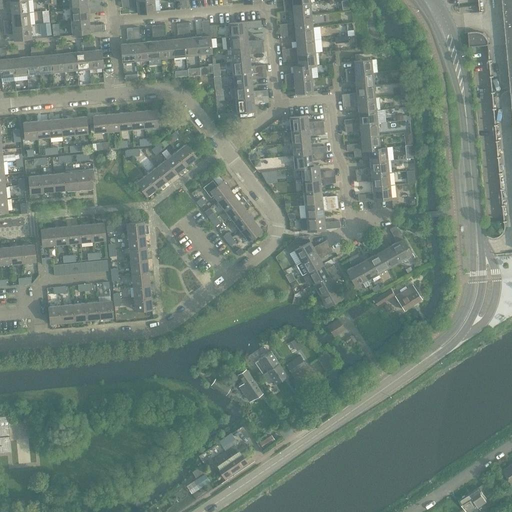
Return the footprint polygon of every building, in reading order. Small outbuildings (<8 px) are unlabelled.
[(24,0),(20,0),(0,2),(0,8),(9,8),(8,7),(10,7),(11,14),(29,12),(27,0),(24,0)] [(68,0),(70,8),(102,5),(101,0),(88,0),(89,0),(87,1),(86,0),(68,0)] [(141,0),(136,0),(121,2),(122,8),(135,7),(135,6),(137,6),(137,13),(155,12),(153,0),(141,0)] [(511,0),(502,0),(507,51),(511,105),(511,0)] [(293,17),(311,15),(310,2),(283,5),(284,11),(291,11),(291,10),(293,10),(293,17)] [(102,5),(70,8),(71,21),(88,19),(88,12),(90,12),(90,13),(102,12),(102,5)] [(30,25),(29,12),(11,14),(12,21),(10,21),(10,20),(3,21),(3,27),(30,25)] [(311,15),(293,17),(294,24),(292,24),(292,23),(279,24),(280,31),(312,27),(311,15)] [(88,19),(71,21),(72,34),(104,31),(104,24),(91,25),(91,26),(89,26),(88,19)] [(196,37),(198,55),(211,53),(208,20),(201,21),(203,34),(203,36),(196,37)] [(228,23),(229,36),(247,35),(246,28),(249,28),(261,27),(261,20),(228,23)] [(198,55),(196,37),(189,37),(189,35),(190,35),(189,22),(182,23),(185,56),(198,55)] [(43,23),(40,24),(41,36),(51,35),(50,23),(43,23)] [(171,39),(173,57),(185,56),(182,23),(176,23),(178,36),(178,39),(171,39)] [(30,25),(3,27),(4,33),(11,33),(11,32),(13,32),(13,39),(31,38),(30,25)] [(146,42),(148,59),(161,58),(158,25),(151,26),(152,39),(153,39),(153,41),(146,42)] [(158,25),(161,58),(173,57),(171,39),(164,40),(164,37),(165,37),(164,25),(158,25)] [(132,28),(135,61),(148,59),(146,42),(139,42),(139,40),(140,40),(139,27),(132,28)] [(296,42),(314,40),(312,27),(280,31),(281,37),(293,36),(293,35),(295,35),(296,42)] [(135,61),(132,28),(126,28),(127,41),(128,41),(128,43),(121,44),(122,62),(135,61)] [(489,44),(489,43),(488,42),(488,41),(488,40),(487,39),(487,38),(486,37),(486,36),(485,35),(484,34),(483,34),(482,33),(481,33),(480,32),(479,32),(478,32),(477,31),(476,31),(475,31),(468,32),(470,46),(489,44)] [(226,49),(230,49),(263,46),(263,40),(250,41),(248,41),(247,35),(229,36),(225,37),(226,49)] [(314,40),(296,42),(297,49),(295,49),(294,48),(282,49),(282,56),(315,53),(314,40)] [(75,52),(77,69),(89,68),(87,41),(80,42),(81,49),(82,51),(75,52)] [(87,41),(89,68),(102,67),(101,49),(93,50),(93,48),(93,47),(93,41),(87,41)] [(77,69),(75,52),(68,52),(68,50),(68,43),(61,44),(64,71),(77,69)] [(50,54),(51,72),(64,71),(61,44),(55,44),(56,51),(56,53),(50,54)] [(25,57),(26,74),(39,73),(36,46),(30,47),(31,54),(32,56),(25,57)] [(51,72),(50,54),(43,55),(43,52),(43,46),(36,46),(39,73),(51,72)] [(231,62),(249,60),(249,53),(251,53),(264,52),(263,46),(230,49),(231,62)] [(11,49),(14,75),(26,74),(25,57),(18,57),(18,55),(19,55),(18,48),(11,49)] [(14,75),(11,49),(5,49),(6,56),(7,58),(0,58),(0,69),(1,77),(14,75)] [(310,66),(316,66),(315,53),(282,56),(283,62),(295,61),(295,60),(298,60),(298,66),(299,67),(310,66)] [(352,68),(345,69),(346,75),(372,72),(371,59),(353,61),(354,69),(352,69),(352,68)] [(249,60),(231,62),(233,74),(266,71),(265,65),(252,66),(252,67),(250,67),(249,60)] [(299,67),(298,66),(293,67),(293,74),(291,74),(284,74),(285,81),(311,78),(310,66),(299,67)] [(234,87),(252,85),(251,78),(253,78),(253,79),(266,77),(266,71),(233,74),(234,87)] [(356,87),(373,85),(372,72),(346,75),(346,82),(353,81),(353,80),(355,80),(356,87)] [(311,78),(285,81),(285,87),(292,86),(294,85),(295,93),(313,91),(311,78)] [(252,85),(234,87),(235,99),(268,96),(267,90),(254,91),(254,92),(252,92),(252,85)] [(373,85),(356,87),(356,94),(354,94),(354,93),(342,95),(342,101),(375,97),(373,85)] [(268,96),(235,99),(236,112),(254,111),(253,103),(255,103),(268,102),(268,96)] [(358,112),(376,110),(375,97),(342,101),(343,107),(355,106),(355,105),(357,105),(358,112)] [(143,111),(144,128),(157,127),(155,110),(143,111)] [(376,110),(358,112),(359,119),(356,119),(356,118),(344,120),(344,126),(377,122),(376,110)] [(130,112),(132,129),(144,128),(143,111),(130,112)] [(132,129),(130,112),(118,113),(120,130),(132,129)] [(106,114),(107,131),(120,130),(118,113),(106,114)] [(234,113),(220,114),(220,121),(234,119),(234,113)] [(107,131),(106,114),(93,115),(95,132),(107,131)] [(291,131),(323,127),(323,121),(310,122),(310,123),(308,123),(307,115),(289,117),(291,131)] [(73,117),(75,135),(88,133),(86,116),(73,117)] [(61,119),(63,136),(75,135),(73,117),(61,119)] [(49,120),(50,137),(63,136),(61,119),(49,120)] [(36,121),(38,138),(50,137),(49,120),(36,121)] [(38,138),(36,121),(23,122),(25,139),(38,138)] [(360,137),(378,135),(377,122),(344,126),(345,132),(358,131),(358,130),(360,130),(360,137)] [(292,143),(309,141),(309,135),(311,134),(311,135),(324,134),(323,127),(291,131),(292,143)] [(176,131),(171,135),(165,139),(169,144),(180,136),(176,131)] [(410,132),(404,133),(405,145),(411,145),(412,144),(411,132),(410,132)] [(359,144),(346,145),(347,152),(353,151),(353,150),(379,148),(379,147),(378,135),(360,137),(361,144),(359,144)] [(309,141),(292,143),(293,156),(326,152),(325,146),(312,148),(310,148),(309,141)] [(156,146),(160,151),(165,147),(161,142),(156,146)] [(176,152),(186,165),(196,158),(186,144),(176,152)] [(155,155),(160,151),(156,146),(154,147),(151,150),(155,155)] [(353,150),(353,151),(354,157),(367,156),(369,155),(370,162),(387,160),(386,147),(379,147),(379,148),(353,150)] [(186,165),(176,152),(166,160),(177,173),(186,165)] [(294,169),(301,168),(312,167),(312,166),(311,160),(313,159),(313,160),(326,159),(326,152),(293,156),(294,169)] [(90,160),(89,153),(76,154),(77,161),(90,160)] [(157,167),(167,181),(177,173),(166,160),(157,167)] [(387,160),(370,162),(370,169),(368,169),(355,170),(356,176),(388,173),(387,160)] [(302,180),(312,179),(334,177),(334,171),(321,172),(321,173),(319,173),(318,166),(312,166),(312,167),(301,168),(302,180)] [(167,181),(157,167),(147,175),(157,188),(167,181)] [(266,183),(278,181),(277,169),(264,171),(266,183)] [(78,172),(80,188),(93,187),(91,170),(78,172)] [(80,188),(78,172),(66,173),(68,189),(80,188)] [(54,174),(55,191),(68,189),(66,173),(54,174)] [(372,187),(389,186),(388,173),(356,176),(356,183),(369,181),(371,180),(372,187)] [(55,191),(54,174),(41,175),(43,192),(55,191)] [(43,192),(41,175),(29,176),(30,193),(43,192)] [(157,188),(147,175),(137,182),(147,196),(157,188)] [(312,179),(302,180),(303,193),(321,191),(320,184),(322,184),(322,185),(335,183),(334,177),(312,179)] [(218,201),(231,191),(223,181),(216,186),(213,182),(204,190),(210,198),(213,195),(218,201)] [(389,186),(372,187),(373,194),(370,194),(357,195),(358,202),(391,198),(389,186)] [(231,191),(218,201),(225,211),(238,201),(231,191)] [(321,191),(303,193),(304,205),(337,202),(336,196),(324,197),(324,198),(322,198),(321,191)] [(196,202),(200,207),(205,202),(201,197),(196,202)] [(233,221),(246,211),(238,201),(225,211),(233,221)] [(337,202),(304,205),(306,218),(323,216),(323,209),(325,209),(325,210),(337,209),(337,202)] [(246,211),(233,221),(240,231),(253,220),(246,211)] [(212,221),(217,217),(213,212),(208,216),(212,221)] [(323,216),(306,218),(307,231),(339,228),(339,221),(326,222),(326,223),(324,223),(323,216)] [(217,217),(212,221),(216,226),(221,222),(217,217)] [(253,220),(240,231),(248,241),(261,231),(253,220)] [(128,236),(145,234),(144,222),(127,223),(128,236)] [(91,224),(92,241),(105,240),(103,223),(91,224)] [(78,225),(80,242),(92,241),(91,224),(78,225)] [(80,242),(78,225),(66,227),(68,243),(80,242)] [(391,245),(400,261),(411,254),(395,226),(389,229),(396,241),(396,240),(397,242),(391,245)] [(54,228),(55,244),(68,243),(66,227),(54,228)] [(55,244),(54,228),(41,229),(43,246),(55,244)] [(223,236),(227,241),(232,237),(228,232),(223,236)] [(145,234),(128,236),(129,248),(146,247),(145,234)] [(400,261),(391,245),(385,249),(384,247),(385,247),(378,236),(373,239),(389,267),(400,261)] [(232,237),(227,241),(231,246),(236,242),(232,237)] [(369,258),(378,273),(389,267),(373,239),(368,242),(374,253),(375,254),(369,258)] [(301,262),(330,246),(327,240),(315,247),(316,247),(314,248),(310,242),(295,251),(301,262)] [(21,246),(23,262),(35,261),(34,245),(21,246)] [(9,247),(10,264),(23,262),(21,246),(9,247)] [(307,273),(323,264),(319,258),(321,257),(322,258),(333,251),(330,246),(301,262),(307,273)] [(0,264),(10,264),(9,247),(0,247),(0,264)] [(130,261),(147,259),(146,247),(129,248),(130,261)] [(378,273),(369,258),(363,261),(362,259),(363,259),(359,253),(354,256),(367,279),(378,273)] [(355,285),(362,282),(365,287),(370,284),(367,279),(354,256),(348,259),(352,265),(353,266),(347,270),(355,285)] [(147,259),(130,261),(131,273),(148,271),(147,259)] [(53,265),(54,276),(108,271),(107,260),(53,265)] [(323,264),(307,273),(313,284),(337,271),(334,265),(327,268),(328,269),(326,270),(323,264)] [(132,285),(149,284),(148,271),(131,273),(132,285)] [(337,271),(313,284),(319,295),(335,286),(332,280),(333,279),(334,279),(340,276),(337,271)] [(149,284),(132,285),(134,298),(151,296),(149,284)] [(404,310),(422,299),(413,285),(395,296),(404,310)] [(335,286),(319,295),(326,306),(349,293),(346,287),(340,290),(340,291),(338,292),(335,286)] [(377,306),(394,295),(391,290),(374,301),(377,306)] [(151,296),(134,298),(135,310),(152,309),(151,296)] [(98,302),(99,318),(112,317),(110,300),(98,302)] [(99,318),(98,302),(85,303),(87,320),(99,318)] [(73,304),(75,321),(87,320),(85,303),(73,304)] [(75,321),(73,304),(61,305),(63,322),(75,321)] [(63,322),(61,305),(48,307),(50,323),(63,322)] [(345,329),(338,319),(327,326),(334,336),(345,329)] [(347,343),(350,341),(352,344),(356,341),(353,336),(351,336),(350,337),(349,336),(345,339),(347,343)] [(298,337),(291,341),(297,350),(304,346),(298,337)] [(288,376),(279,363),(271,351),(255,362),(262,374),(269,383),(273,380),(276,384),(288,376)] [(293,375),(306,366),(299,356),(286,365),(293,375)] [(252,400),(254,398),(262,393),(246,369),(239,374),(244,382),(241,382),(239,383),(238,385),(239,386),(248,399),(250,398),(252,400)] [(8,416),(0,416),(0,452),(11,451),(8,416)] [(271,435),(261,442),(259,443),(263,449),(266,447),(275,441),(271,435)] [(225,478),(236,471),(247,463),(244,459),(253,453),(248,445),(239,451),(234,444),(224,451),(229,458),(217,466),(220,470),(219,470),(225,478)] [(195,478),(201,474),(206,471),(202,465),(197,468),(192,472),(195,478)] [(204,474),(186,485),(191,494),(210,482),(204,474)] [(496,485),(501,494),(507,503),(511,499),(511,496),(507,490),(501,481),(496,485)] [(469,493),(473,500),(481,511),(487,511),(488,511),(482,503),(487,500),(488,500),(493,497),(485,483),(479,487),(478,487),(469,493)] [(481,511),(473,500),(469,493),(459,500),(467,511),(469,511),(473,510),(474,511),(481,511)]
